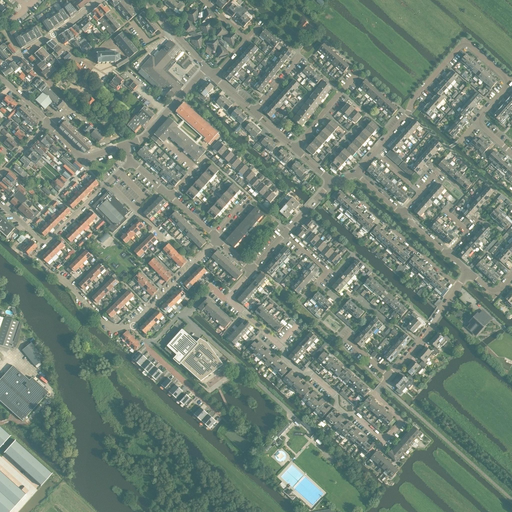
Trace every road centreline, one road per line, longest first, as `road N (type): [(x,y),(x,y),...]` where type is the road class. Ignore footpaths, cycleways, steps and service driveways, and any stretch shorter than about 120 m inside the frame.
road 1 (residential): [(373,152),(464,41),(510,82)]
road 2 (unclassified): [(294,415),(185,315),(145,340)]
road 3 (residential): [(456,287),(337,180)]
road 4 (residential): [(384,441),(283,357),(279,344)]
road 5 (residential): [(45,245),(34,256),(56,277),(109,325),(133,326)]
road 6 (residential): [(133,326),(215,238)]
